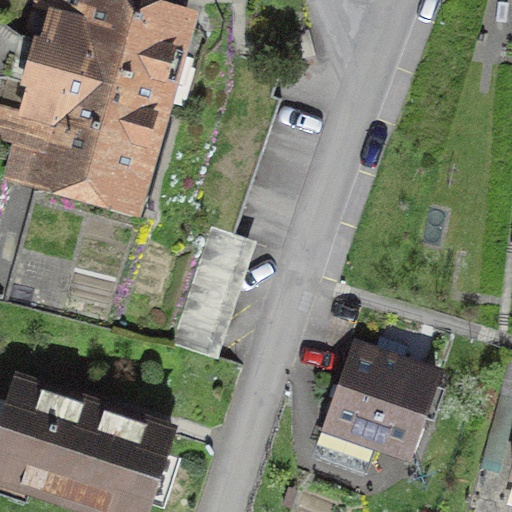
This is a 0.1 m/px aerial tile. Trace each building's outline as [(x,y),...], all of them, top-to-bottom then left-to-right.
[(135,211),(195,0),(45,0),(14,108),(46,117),(27,181),(135,211)] [(282,70),(249,60),(196,225),(217,232),(238,239),(282,103),(273,100),(282,70)] [(238,239),(217,232),(179,347),(220,360),(257,245),(238,239)] [(325,432),(413,461),(440,378),(352,349),(325,432)] [(143,511),(170,419),(13,374),(0,419),(0,482),(102,511),(143,511)]
